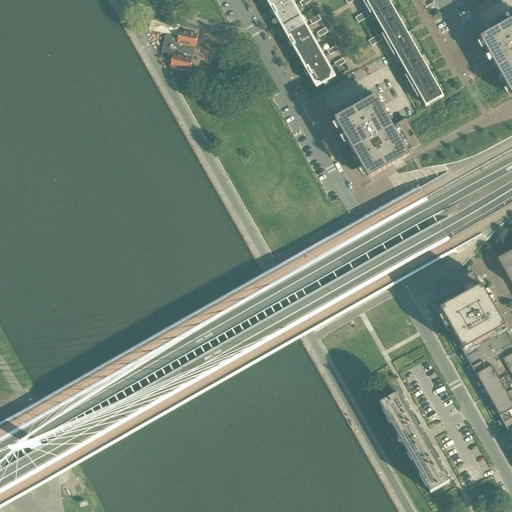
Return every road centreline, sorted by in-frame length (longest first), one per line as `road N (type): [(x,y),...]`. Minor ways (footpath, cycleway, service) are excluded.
road 1 (tertiary): [(0,481),(511,189)]
road 2 (tertiary): [(511,162),(0,451)]
road 3 (residential): [(511,485),(235,0)]
road 4 (unclassified): [(59,511),(54,448),(17,391)]
